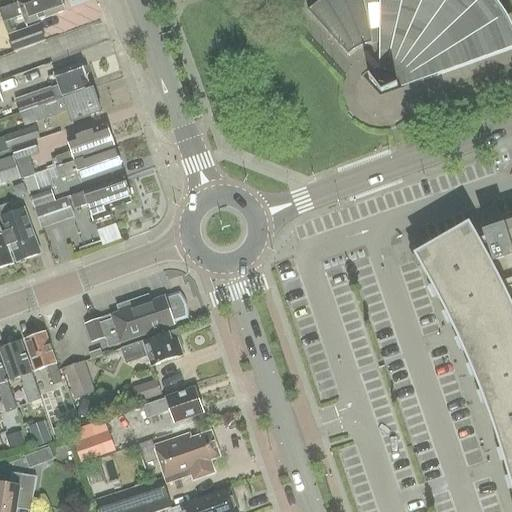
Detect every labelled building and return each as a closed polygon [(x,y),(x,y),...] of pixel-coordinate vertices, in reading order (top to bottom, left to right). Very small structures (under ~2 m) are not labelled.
[(26,25),(66,11),(62,0),(26,0),(0,9),(0,11),(4,22),(23,16),(26,25)] [(492,6),(487,0),(324,0),(318,4),(308,11),(349,57),(353,54),(358,51),(363,48),(368,47),(373,45),(373,43),(383,43),(382,54),(388,55),(393,57),(399,59),(403,62),(408,66),(412,70),(415,75),(417,80),(511,46),(511,41),(510,35),(505,25),(499,15),(492,6)] [(46,41),(40,24),(8,36),(15,52),(46,41)] [(63,98),(90,89),(87,80),(88,80),(87,78),(88,74),(86,69),(83,68),(83,65),(55,75),(60,89),(51,92),(51,90),(30,97),(31,101),(19,105),(21,113),(22,113),(63,98)] [(93,88),(90,89),(63,98),(22,113),(21,113),(10,116),(15,130),(25,126),(59,115),(58,111),(66,108),(71,123),(102,113),(93,88)] [(35,127),(5,137),(0,139),(0,154),(9,151),(9,149),(39,139),(35,127)] [(114,149),(106,151),(106,150),(114,147),(107,127),(68,140),(72,152),(51,160),(54,168),(56,167),(60,180),(79,174),(82,183),(121,169),(114,149)] [(29,156),(38,153),(35,142),(12,149),(22,179),(35,175),(29,156)] [(0,182),(0,183),(19,177),(13,157),(0,161),(0,182)] [(35,209),(55,202),(51,190),(40,193),(35,176),(25,180),(35,209)] [(125,179),(84,193),(71,197),(76,210),(89,205),(94,222),(112,216),(110,210),(133,202),(125,179)] [(47,226),(74,217),(68,199),(41,208),(47,226)] [(18,263),(40,255),(34,238),(35,235),(30,224),(20,228),(11,204),(0,207),(0,213),(7,231),(3,233),(0,225),(0,269),(12,265),(2,236),(3,236),(9,253),(14,251),(18,263)] [(477,235),(439,248),(511,462),(511,223),(509,224),(509,223),(503,225),(504,226),(477,235)] [(180,293),(165,297),(150,302),(148,296),(118,307),(120,313),(86,324),(92,343),(106,339),(109,348),(121,344),(175,326),(175,324),(189,320),(189,316),(189,311),(189,308),(187,303),(185,299),(183,296),(181,293),(180,293)] [(152,367),(186,356),(177,331),(144,342),(122,349),(125,360),(147,353),(152,367)] [(53,386),(62,383),(46,333),(24,341),(35,372),(47,368),(53,386)] [(29,395),(38,392),(21,342),(0,349),(11,381),(23,377),(29,395)] [(0,390),(5,405),(14,401),(0,361),(0,390)] [(96,394),(86,362),(64,369),(74,401),(96,394)] [(162,395),(157,380),(133,388),(138,404),(162,395)] [(175,423),(203,413),(195,389),(143,407),(147,419),(171,411),(175,423)] [(71,431),(75,444),(111,431),(106,418),(71,431)] [(29,429),(36,448),(49,443),(42,424),(29,429)] [(71,438),(67,426),(53,431),(57,442),(71,438)] [(118,450),(111,431),(75,444),(82,463),(118,450)] [(211,461),(221,458),(212,432),(192,439),(191,434),(154,447),(167,484),(191,476),(193,482),(215,474),(211,461)] [(7,438),(11,450),(26,445),(22,433),(7,438)] [(25,457),(29,467),(53,457),(49,448),(25,457)] [(96,466),(102,482),(113,478),(107,462),(96,466)] [(32,504),(37,477),(12,474),(10,485),(0,483),(0,511),(16,511),(18,502),(32,504)] [(158,511),(171,508),(163,484),(140,492),(97,507),(98,511),(158,511)] [(237,511),(230,490),(202,499),(182,506),(184,511),(237,511)]
